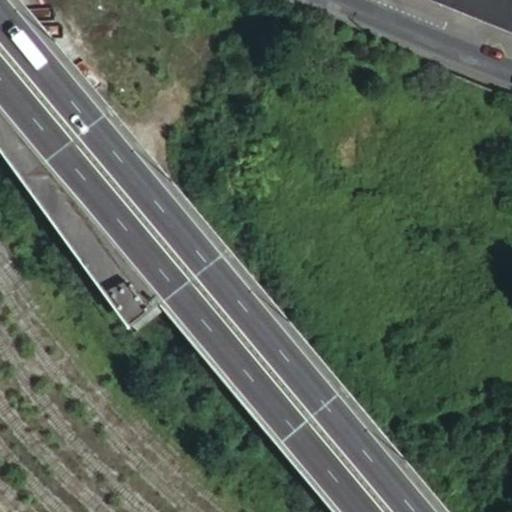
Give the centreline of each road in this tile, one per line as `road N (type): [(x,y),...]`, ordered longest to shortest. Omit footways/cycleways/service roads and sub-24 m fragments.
road 1 (motorway): [(416,511),(0,13)]
road 2 (trunk): [(0,77),(363,511)]
road 3 (tertiary): [(511,69),(338,0)]
